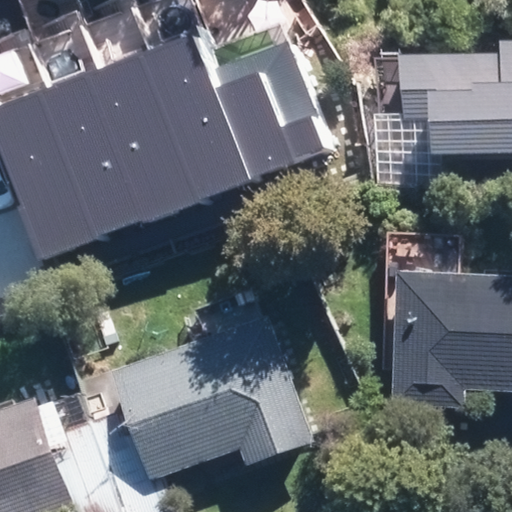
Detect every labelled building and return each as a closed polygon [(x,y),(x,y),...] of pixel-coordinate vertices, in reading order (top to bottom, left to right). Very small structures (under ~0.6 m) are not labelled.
[(511,50),(429,47),(426,114),(448,115),(446,144),(511,146),(511,50)] [(245,82),(54,107),(69,217),(260,191),(245,82)] [(0,204),(57,200),(49,94),(0,97),(0,204)] [(511,267),(413,265),(409,400),(491,402),(492,388),(511,388),(511,267)] [(336,434),(280,274),(205,299),(219,339),(133,369),(167,468),(252,439),(260,461),(336,434)] [(80,511),(188,511),(178,479),(160,485),(122,370),(0,410),(0,511),(51,511),(78,503),(80,511)]
